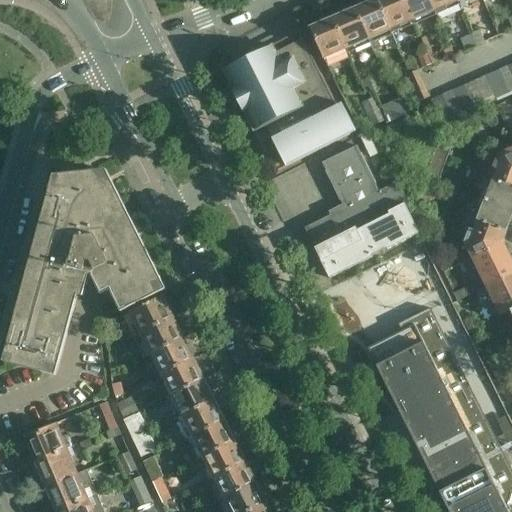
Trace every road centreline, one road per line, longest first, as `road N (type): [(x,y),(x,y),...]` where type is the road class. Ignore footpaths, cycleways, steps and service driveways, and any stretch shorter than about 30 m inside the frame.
road 1 (tertiary): [(390,511),(228,186)]
road 2 (tertiary): [(178,212),(327,511)]
road 3 (tertiary): [(0,239),(26,131),(48,88),(104,65)]
road 4 (tertiary): [(104,65),(178,212)]
road 5 (tertiary): [(228,186),(153,41)]
